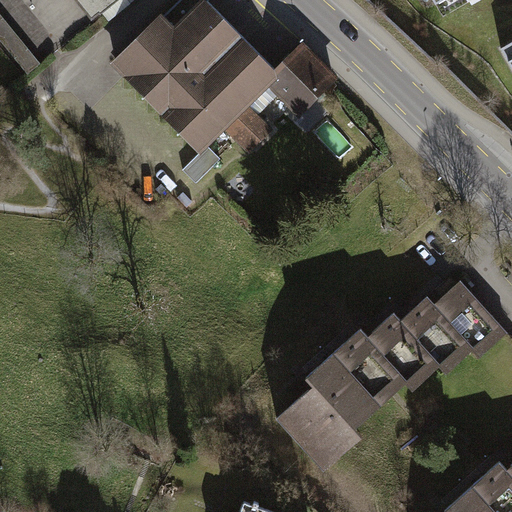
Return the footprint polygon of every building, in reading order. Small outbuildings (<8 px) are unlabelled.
[(71,0),(93,26),(125,0),(71,0)] [(208,0),(181,0),(116,63),(202,151),(226,128),(248,150),(270,128),(248,105),(272,82),(301,112),(335,79),(304,48),(278,73),(208,1),(208,0)] [(435,0),(444,16),(471,0),(435,0)] [(511,44),(502,50),(511,66),(511,44)] [(479,360),(509,332),(461,278),(436,300),(428,291),(401,314),(395,307),(369,329),(361,320),(303,371),(313,379),(275,415),(325,469),(368,429),(360,422),(405,380),(414,390),(440,366),(447,373),(471,351),(479,360)] [(511,511),(511,457),(507,461),(501,454),(444,504),(450,511),(511,511)] [(277,511),(242,500),(238,511),(277,511)]
